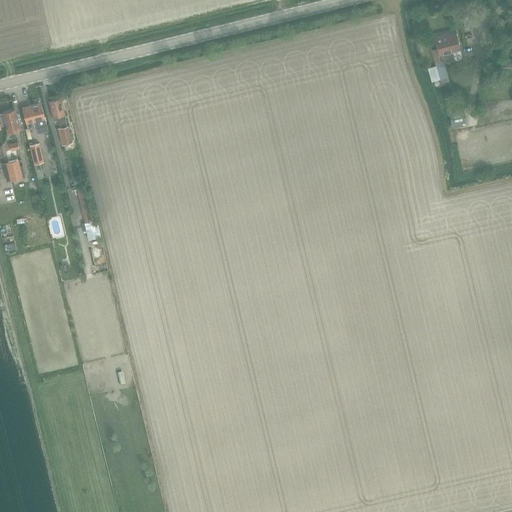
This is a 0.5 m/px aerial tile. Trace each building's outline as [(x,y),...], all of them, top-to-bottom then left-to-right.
[(460,49),(456,31),(435,36),(438,47),(433,48),(436,62),(442,60),(440,54),(460,49)] [(447,60),(438,62),(442,76),(450,74),(447,60)] [(435,67),(427,70),(431,81),(439,79),(435,67)] [(62,143),(64,143),(75,140),(71,124),(68,125),(62,97),(51,99),(55,119),(59,118),(61,127),(58,127),(62,143)] [(41,102),(31,104),(22,106),(27,123),(35,121),(37,131),(39,132),(48,129),(41,102)] [(0,123),(5,122),(8,131),(20,128),(15,109),(3,112),(3,113),(0,113),(0,123)] [(18,142),(9,144),(11,150),(19,148),(18,142)] [(44,161),(40,142),(30,145),(35,163),(44,161)] [(18,159),(6,162),(11,181),(23,178),(18,159)] [(96,216),(97,236),(107,236),(106,216),(96,216)]
